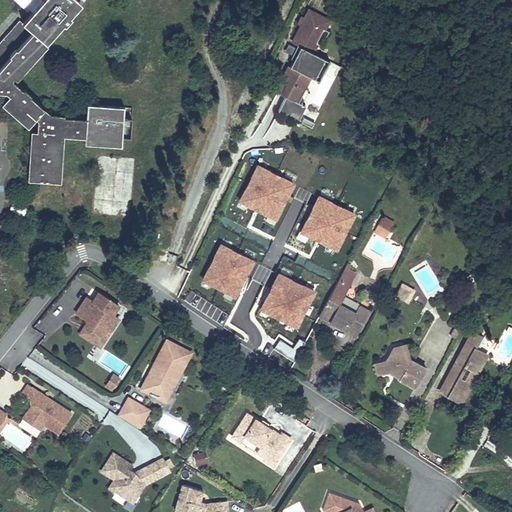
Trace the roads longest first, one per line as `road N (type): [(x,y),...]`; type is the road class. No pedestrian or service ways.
road 1 (residential): [(470,508),(81,253),(0,342)]
road 2 (track): [(171,307),(255,112)]
